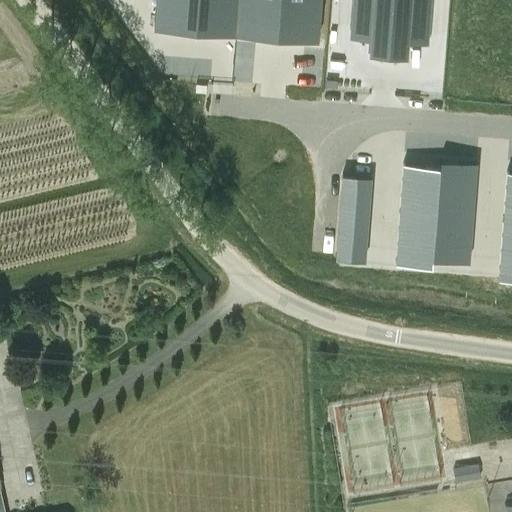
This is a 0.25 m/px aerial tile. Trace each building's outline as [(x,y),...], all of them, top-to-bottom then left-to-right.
[(147,0),(146,24),(316,38),(319,0),(147,0)] [(354,0),(353,27),(371,28),(370,51),(405,53),(407,31),(426,33),(428,0),(354,0)] [(511,0),(469,0),(462,90),(511,93),(511,0)] [(403,163),(395,260),(432,263),(432,256),(468,259),(476,162),(440,159),(439,166),(403,163)] [(511,171),(506,171),(498,276),(511,277),(511,171)] [(342,175),(335,255),(364,257),(370,177),(342,175)] [(454,481),(480,477),(478,463),(452,467),(454,481)]
